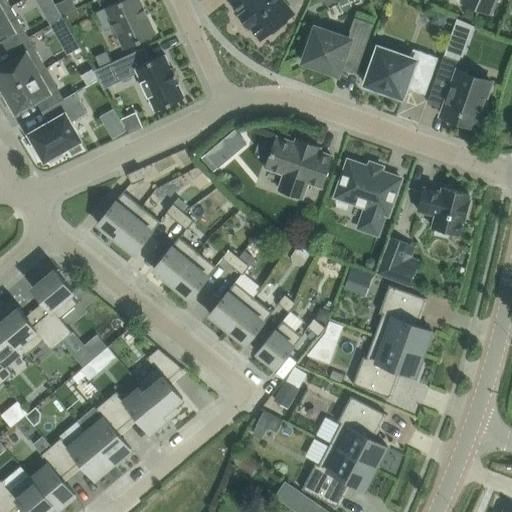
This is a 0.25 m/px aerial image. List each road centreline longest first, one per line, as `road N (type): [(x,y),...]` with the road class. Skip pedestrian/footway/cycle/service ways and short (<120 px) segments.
road 1 (residential): [(52,227),(243,389),(104,511)]
road 2 (residential): [(511,175),(306,102),(270,94),(225,103)]
road 3 (residential): [(225,103),(31,203)]
road 4 (tertiary): [(470,431),(511,281)]
